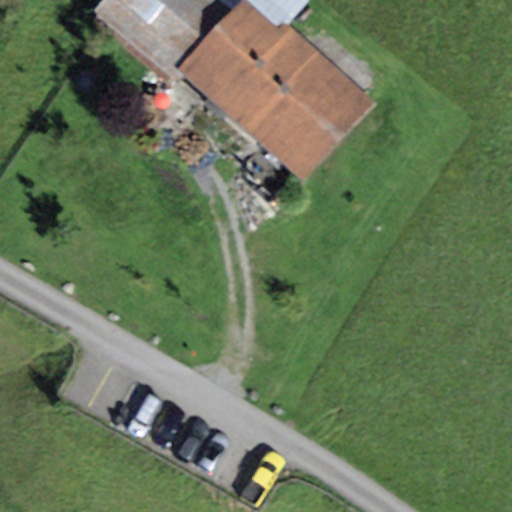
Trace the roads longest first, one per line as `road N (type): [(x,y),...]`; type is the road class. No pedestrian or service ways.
road 1 (residential): [(389,511),(0,271)]
road 2 (track): [(209,176),(235,248),(241,309),(238,357),(218,401)]
